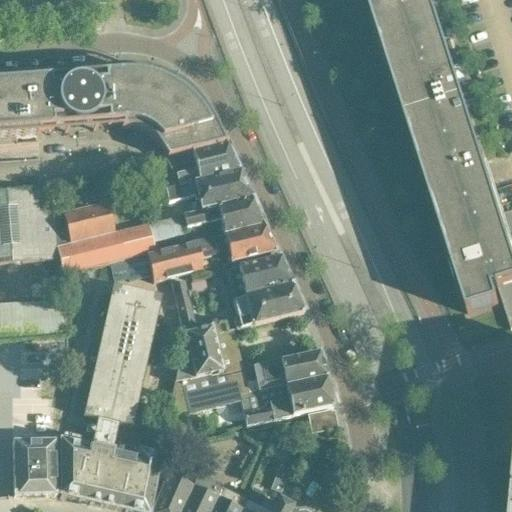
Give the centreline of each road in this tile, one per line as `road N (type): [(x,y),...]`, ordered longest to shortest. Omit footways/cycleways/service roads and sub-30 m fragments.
road 1 (residential): [(0,52),(132,44),(198,72),(223,109),(328,336),(366,466)]
road 2 (tertiary): [(228,0),(395,396),(409,442),(414,511)]
road 3 (tertiary): [(447,511),(431,384),(267,0)]
